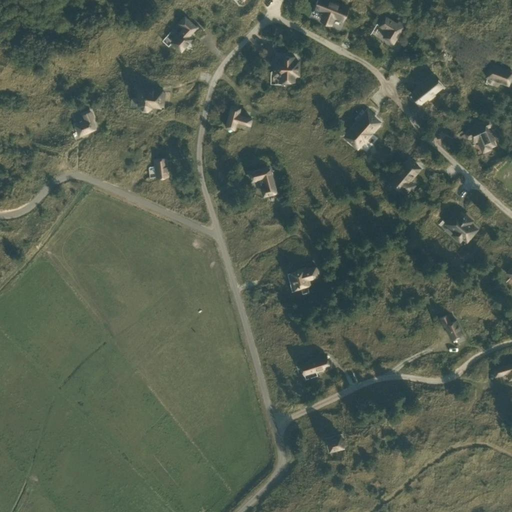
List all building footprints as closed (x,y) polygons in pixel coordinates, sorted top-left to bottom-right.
[(343,20),(348,8),(328,0),(319,0),(316,9),(325,12),(322,21),(330,24),(334,16),(343,20)] [(393,44),(404,25),(400,22),(399,25),(385,16),(379,26),(387,31),(383,38),(393,44)] [(195,27),(185,18),(180,23),(185,28),(183,30),(182,30),(172,42),(181,50),(184,46),(186,46),(188,44),(188,42),(191,38),(188,35),(190,32),(190,33),(195,27)] [(274,73),(274,76),(280,76),(280,82),(294,82),(294,75),(298,75),(298,61),(294,61),(294,57),(280,57),(280,61),(274,61),(274,73)] [(508,85),(511,73),(511,71),(491,64),(486,77),(508,85)] [(422,86),(414,92),(421,101),(426,97),(428,99),(435,94),(433,92),(439,87),(435,83),(437,81),(432,75),(433,74),(421,84),(422,86)] [(164,93),(164,92),(138,89),(138,90),(139,90),(138,99),(137,99),(139,100),(139,106),(142,110),(147,110),(151,107),(151,105),(163,107),(163,106),(162,106),(164,93)] [(240,108),(232,105),(226,127),(234,129),(236,122),(250,125),(252,119),(238,115),(240,108)] [(367,111),(345,137),(358,147),(379,122),(374,118),(373,119),(371,117),(372,116),(367,111)] [(86,121),(75,126),(79,136),(95,129),(91,120),(94,119),(91,112),(84,115),(85,117),(86,121)] [(466,132),(465,134),(467,138),(469,139),(471,138),(473,142),(478,140),(483,152),(491,148),(490,147),(495,145),(490,136),(487,128),(491,126),(489,120),(478,125),(478,126),(472,128),(473,129),(467,131),(466,132)] [(168,175),(166,158),(155,160),(157,177),(168,175)] [(397,174),(390,182),(400,190),(402,188),(407,193),(414,186),(409,181),(420,168),(409,159),(396,174),(397,174)] [(252,171),(249,172),(251,181),(255,180),(263,177),(266,186),(265,187),(261,188),(263,196),(267,195),(277,192),(270,171),(269,166),(265,168),(252,171)] [(468,218),(466,216),(461,212),(460,213),(455,209),(451,214),(453,215),(447,222),(457,230),(453,235),(460,241),(463,238),(467,241),(477,229),(466,220),(468,218)] [(298,271),(291,272),(295,288),(308,285),(306,277),(310,276),(311,278),(317,277),(316,274),(318,273),(316,266),(306,269),(305,267),(298,269),(298,271)] [(462,334),(456,320),(450,323),(446,315),(440,318),(444,327),(445,326),(452,339),(462,334)] [(312,361),(301,365),(303,373),(315,370),(315,371),(330,367),(326,355),(312,360),(312,361)] [(504,375),(507,374),(509,380),(511,378),(511,363),(493,369),(495,376),(504,374),(504,375)] [(330,450),(343,447),(342,446),(345,445),(344,440),(341,440),(340,437),(328,440),(330,450)]
